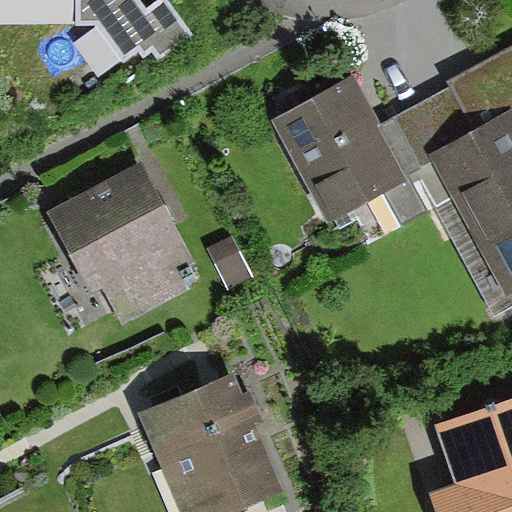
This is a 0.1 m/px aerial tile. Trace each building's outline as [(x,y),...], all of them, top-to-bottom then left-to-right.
[(161,60),(191,38),(165,1),(147,14),(137,0),(81,0),(81,24),(101,24),(127,60),(142,49),(147,55),(154,50),(161,60)] [(454,91),(381,130),(408,179),(418,174),(511,122),(511,53),(451,85),(454,91)] [(331,231),(412,186),(408,179),(381,130),(356,84),(274,129),(331,231)] [(509,303),(511,301),(511,122),(418,174),(437,210),(451,202),(509,303)] [(194,292),(178,263),(191,256),(146,173),(53,222),(95,299),(104,294),(124,330),(194,292)] [(236,234),(210,248),(233,290),(258,276),(236,234)] [(191,511),(209,511),(290,479),(244,368),(148,408),(191,511)] [(511,511),(511,398),(453,418),(472,478),(447,486),(455,511),(511,511)]
